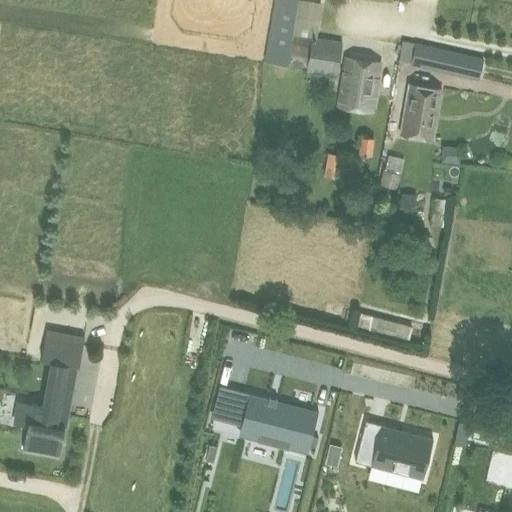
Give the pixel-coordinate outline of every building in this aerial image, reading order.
[(306,71),(335,75),(340,42),(311,37),(292,34),(298,0),(274,0),(264,62),(287,66),(287,65),(306,67),(306,71)] [(398,60),(477,78),(481,59),(401,41),(398,60)] [(371,111),(379,62),(345,57),(337,106),(371,111)] [(431,138),(439,90),(408,85),(400,133),(431,138)] [(357,154),(370,156),(372,138),(360,137),(357,154)] [(459,156),(472,156),(472,144),(459,144),(459,156)] [(338,177),(342,154),(327,152),(323,174),(338,177)] [(398,174),(384,170),(380,183),(394,187),(398,174)] [(460,222),(460,192),(447,192),(446,221),(460,222)] [(444,221),(447,199),(433,197),(431,210),(433,210),(432,220),(444,221)] [(416,216),(411,209),(403,209),(397,213),(405,224),(416,216)] [(409,329),(413,318),(399,313),(395,324),(409,329)] [(58,456),(66,409),(49,406),(56,363),(78,367),(83,336),(46,330),(40,360),(56,363),(48,406),(31,403),(22,449),(58,456)] [(244,412),(239,431),(307,448),(308,445),(315,446),(317,437),(310,435),(317,410),(231,388),(226,407),(244,412)] [(364,421),(353,461),(371,465),(372,460),(423,474),(429,452),(432,438),(364,421)] [(458,421),(453,443),(464,446),(469,424),(458,421)] [(212,462),(216,446),(208,444),(204,460),(212,462)] [(328,444),(326,452),(338,455),(340,447),(328,444)]
